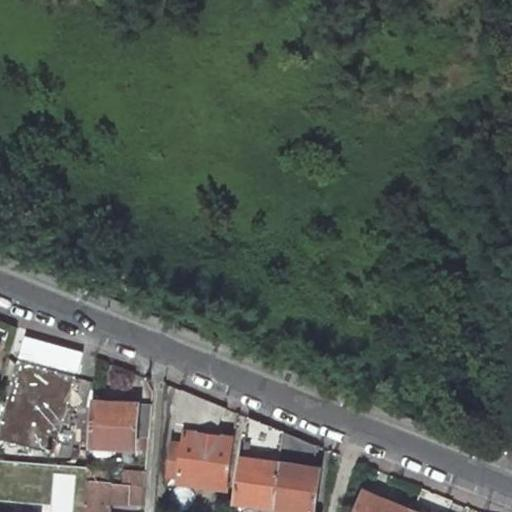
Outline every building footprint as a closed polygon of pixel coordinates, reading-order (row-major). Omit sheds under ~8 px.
[(76,374),(18,358),(6,400),(0,398),(0,439),(54,454),(76,374)] [(148,439),(150,406),(93,400),(90,444),(135,449),(136,438),(148,439)] [(274,507),(280,463),(281,458),(284,432),(248,417),(243,451),(252,453),(252,459),(242,457),(236,502),(238,502),(274,507)] [(236,437),(186,431),(179,482),(204,486),(205,479),(230,483),(236,437)] [(307,511),(316,511),(322,469),(313,468),(316,445),(284,432),(281,458),(280,463),(274,507),(307,511)] [(88,479),(107,480),(107,471),(88,469),(88,479)] [(145,472),(126,470),(125,481),(128,481),(145,483),(145,472)] [(107,480),(88,479),(86,508),(110,510),(110,502),(124,503),(125,485),(106,484),(107,480)] [(143,504),(145,483),(128,481),(125,481),(125,485),(127,485),(126,503),(143,504)] [(412,511),(365,493),(357,511),(412,511)] [(237,509),(256,511),(273,511),(274,507),(238,502),(237,509)]
